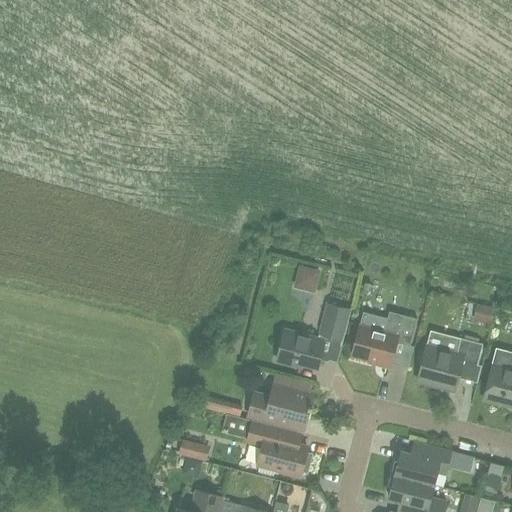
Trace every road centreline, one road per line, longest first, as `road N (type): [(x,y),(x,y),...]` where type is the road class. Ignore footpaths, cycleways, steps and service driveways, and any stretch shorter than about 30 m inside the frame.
road 1 (unknown): [(511,225),(87,71),(52,64),(0,69)]
road 2 (unknown): [(66,511),(14,416),(38,389),(97,202),(66,167),(0,159)]
road 3 (residential): [(350,511),(372,418),(393,415),(511,446)]
road 4 (unknown): [(300,145),(353,0)]
